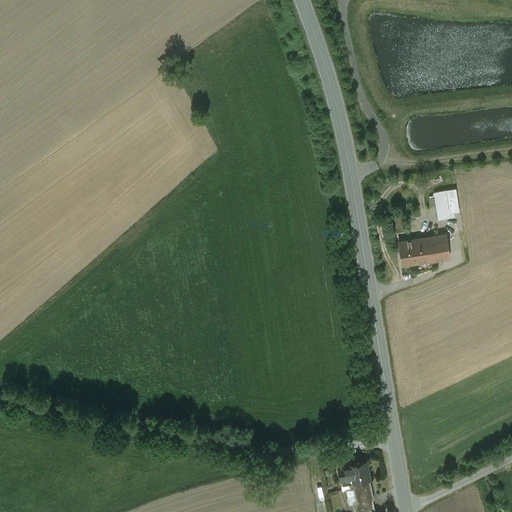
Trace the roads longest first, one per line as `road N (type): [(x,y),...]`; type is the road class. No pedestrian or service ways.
road 1 (tertiary): [(394,442),(351,170),(302,0)]
road 2 (residential): [(0,400),(242,449),(394,442)]
